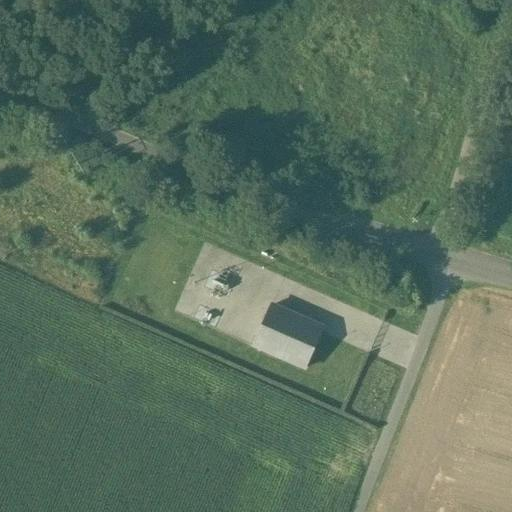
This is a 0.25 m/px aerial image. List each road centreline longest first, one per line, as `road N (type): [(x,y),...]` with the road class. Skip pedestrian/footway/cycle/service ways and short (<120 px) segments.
road 1 (unclassified): [(454,262),(0,92)]
road 2 (unclassified): [(454,262),(355,511)]
